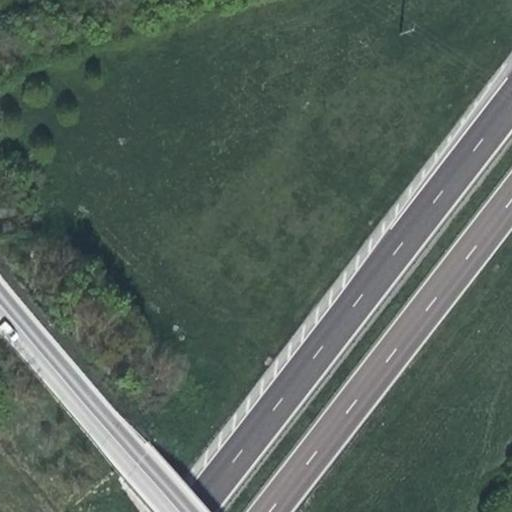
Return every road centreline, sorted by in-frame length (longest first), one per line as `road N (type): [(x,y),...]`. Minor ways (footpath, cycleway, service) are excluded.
road 1 (trunk): [(511,100),(194,511)]
road 2 (trunk): [(269,511),(511,198)]
road 3 (secondary): [(18,339),(165,511)]
